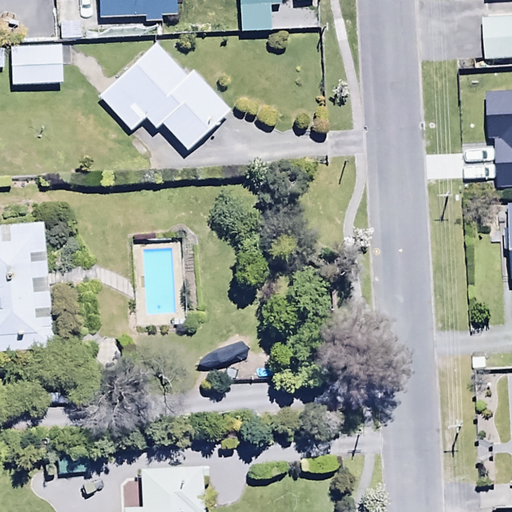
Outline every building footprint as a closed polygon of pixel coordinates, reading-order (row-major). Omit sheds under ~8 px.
[(95,0),(97,20),(142,16),(143,24),(160,22),(160,14),(173,13),(172,0),(95,0)] [(236,0),(239,30),(268,29),(267,7),(277,6),(276,0),(236,0)] [(479,60),(511,58),(511,18),(478,20),(479,60)] [(128,132),(131,129),(142,119),(151,128),(157,123),(182,150),(226,110),(188,70),(183,75),(151,41),(93,96),(128,132)] [(6,46),(7,85),(57,83),(57,45),(6,46)] [(511,205),(506,206),(507,228),(501,228),(502,259),(505,259),(506,278),(511,277),(511,205)] [(0,351),(45,347),(34,220),(0,223),(0,351)] [(194,511),(194,508),(199,508),(197,466),(134,467),(135,508),(119,509),(118,511),(194,511)]
